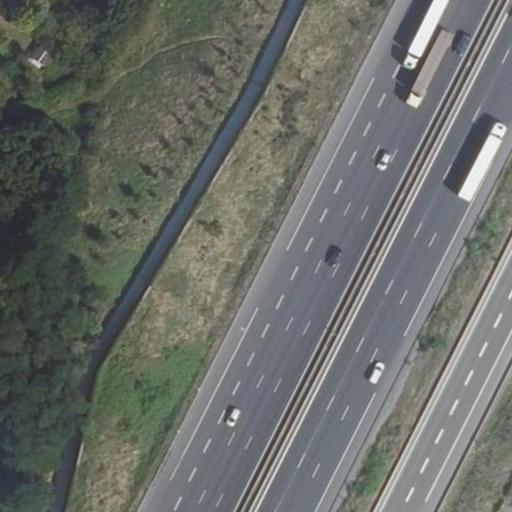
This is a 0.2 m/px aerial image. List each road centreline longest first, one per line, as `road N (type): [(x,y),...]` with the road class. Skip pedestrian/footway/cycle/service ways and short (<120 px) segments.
road 1 (trunk): [(458,0),(196,511)]
road 2 (trunk): [(289,511),(511,69)]
road 3 (trunk): [(404,511),(511,298)]
